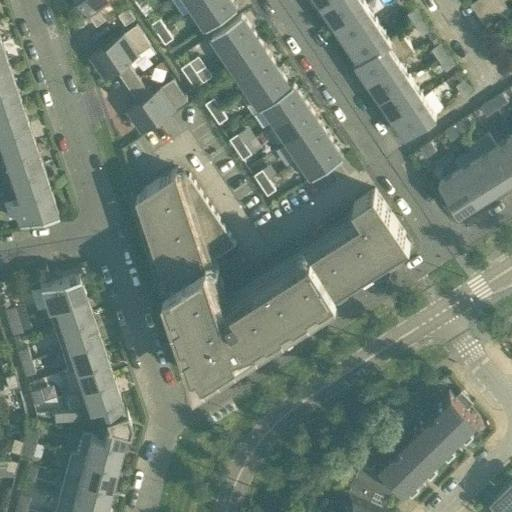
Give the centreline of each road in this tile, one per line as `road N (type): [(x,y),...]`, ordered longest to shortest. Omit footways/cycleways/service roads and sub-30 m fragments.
road 1 (residential): [(448,247),(201,405),(168,418)]
road 2 (tertiary): [(440,312),(291,408),(257,441),(226,511)]
road 3 (residential): [(279,0),(448,247)]
road 4 (residential): [(25,0),(103,231)]
road 5 (residential): [(103,231),(168,418)]
